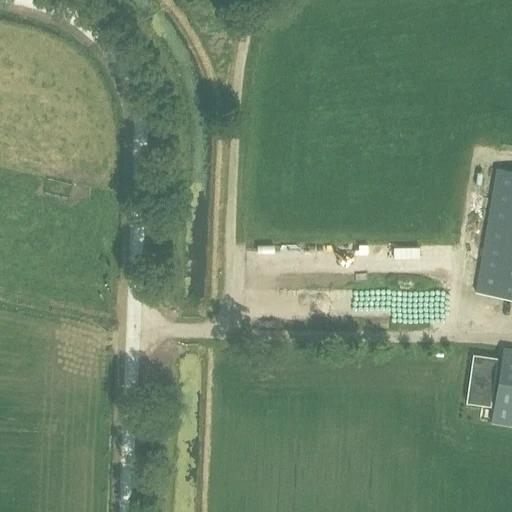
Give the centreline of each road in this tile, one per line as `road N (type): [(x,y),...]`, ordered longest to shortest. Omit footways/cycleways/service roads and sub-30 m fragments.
road 1 (unclassified): [(127,511),(137,102),(121,64),(90,30),(21,0)]
road 2 (unknown): [(213,333),(511,336)]
